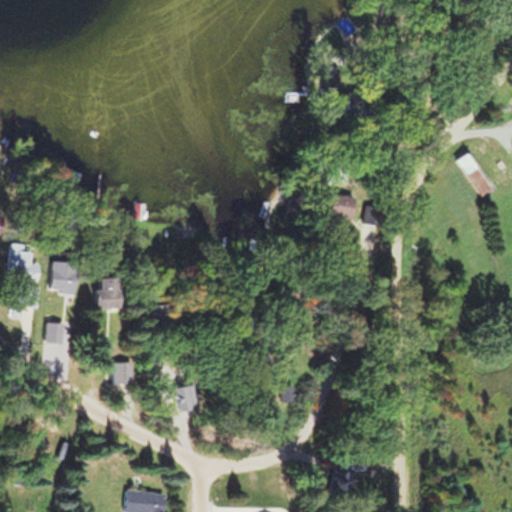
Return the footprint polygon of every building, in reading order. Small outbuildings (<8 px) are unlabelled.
[(483,153),(474,139),(447,159),(472,194),(479,189),(464,166),(483,153)] [(31,261),(23,261),(23,243),(1,243),(0,288),(0,313),(14,314),(14,306),(29,306),(31,261)] [(69,291),(69,261),(42,261),(42,291),(69,291)] [(112,306),(111,284),(87,285),(87,307),(112,306)] [(59,342),(59,314),(39,314),(39,342),(59,342)] [(108,384),(128,384),(128,362),(108,362),(108,384)] [(268,387),(265,364),(246,366),(248,389),(268,387)] [(344,499),(344,467),(323,467),(323,499),(344,499)] [(125,511),(156,511),(158,491),(119,488),(118,511),(125,511)]
